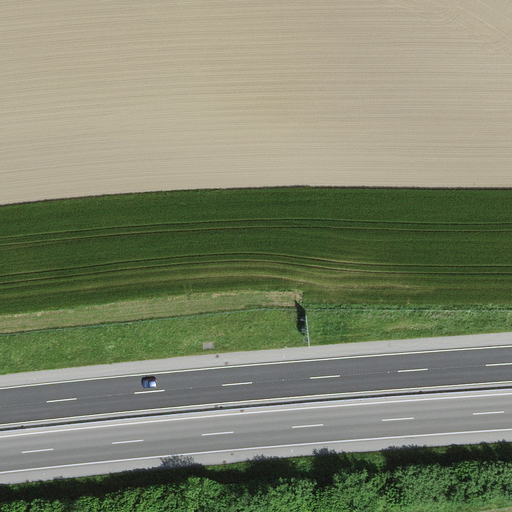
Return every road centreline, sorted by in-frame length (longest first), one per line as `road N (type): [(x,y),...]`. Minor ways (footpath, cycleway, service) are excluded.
road 1 (motorway): [(511,363),(0,407)]
road 2 (motorway): [(0,455),(511,411)]
